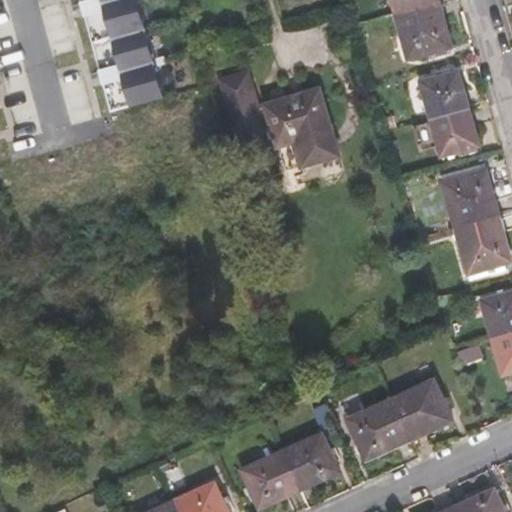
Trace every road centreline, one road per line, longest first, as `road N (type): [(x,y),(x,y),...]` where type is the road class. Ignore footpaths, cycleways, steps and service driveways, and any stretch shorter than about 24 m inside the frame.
road 1 (residential): [(511,441),(357,511)]
road 2 (residential): [(21,0),(59,138)]
road 3 (residential): [(478,0),(511,118)]
